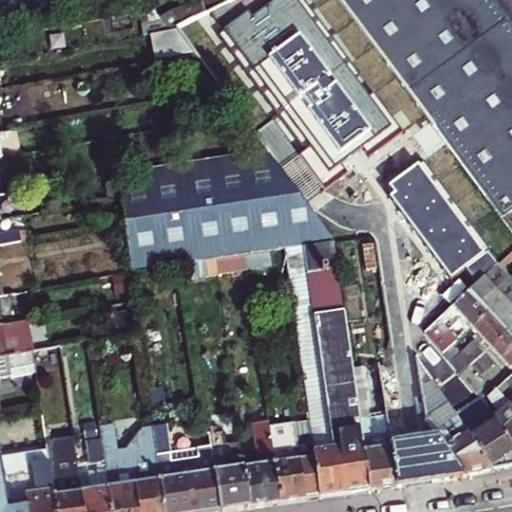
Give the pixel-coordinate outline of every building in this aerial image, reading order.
[(306,0),(233,0),(209,12),(223,31),(217,35),(277,118),(283,114),(309,149),(298,156),(324,191),(347,174),(340,166),(362,149),(369,158),(403,132),(374,93),(369,97),(355,79),(361,75),(306,0)] [(341,0),(407,90),(447,145),(470,177),(501,219),(511,210),(511,21),(508,16),(495,0),(341,0)] [(163,14),(151,4),(140,7),(142,18),(163,14)] [(164,28),(149,31),(153,56),(193,48),(182,35),(178,28),(176,26),(164,28)] [(347,494),(371,491),(356,392),(351,357),(334,241),(315,215),(264,145),(229,152),(286,248),(311,422),(321,498),(347,494)] [(124,222),(133,274),(188,264),(216,260),(246,255),(270,251),(286,248),(229,152),(115,173),(119,198),(124,222)] [(474,288),(496,267),(487,255),(488,253),(422,164),(382,193),(448,283),(463,272),(474,288)] [(0,244),(31,239),(30,230),(22,231),(22,228),(0,231),(0,244)] [(270,251),(246,255),(249,269),(272,266),(270,251)] [(508,330),(511,334),(511,275),(500,263),(496,267),(474,288),(471,290),(489,309),(508,330)] [(471,324),(489,309),(471,290),(470,292),(454,306),(438,321),(434,325),(427,331),(444,350),(451,343),(454,340),(444,329),(461,313),(469,322),(471,324)] [(508,330),(489,309),(471,324),(476,330),(491,346),(508,330)] [(119,316),(122,336),(139,333),(136,313),(119,316)] [(38,350),(33,321),(0,326),(0,356),(16,354),(34,350),(38,350)] [(511,334),(508,330),(491,346),(507,363),(511,369),(511,368),(511,334)] [(453,360),(463,371),(464,369),(468,366),(472,363),(486,350),(476,339),(461,353),(454,359),(453,360)] [(451,343),(444,350),(453,360),(461,353),(451,343)] [(36,362),(34,350),(16,354),(0,356),(0,379),(38,373),(36,362)] [(494,360),(486,350),(472,363),(481,372),(494,360)] [(363,354),(351,357),(356,392),(369,390),(363,354)] [(419,358),(430,421),(441,414),(452,407),(419,358)] [(503,369),(494,360),(481,372),(489,382),(503,369)] [(464,369),(463,371),(480,390),(485,385),(468,366),(464,369)] [(511,384),(508,380),(499,387),(504,392),(511,401),(511,384)] [(511,401),(499,387),(497,390),(492,394),(501,409),(504,415),(502,417),(500,418),(503,423),(511,437),(511,401)] [(356,392),(371,491),(385,489),(400,486),(395,449),(385,450),(383,434),(376,435),(373,417),(369,390),(356,392)] [(487,398),(475,406),(480,412),(491,405),(487,399),(487,398)] [(460,418),(452,407),(441,414),(449,426),(460,418)] [(449,426),(441,414),(430,421),(443,442),(465,476),(478,474),(495,471),(475,442),(460,418),(449,426)] [(390,415),(373,417),(376,435),(383,434),(385,450),(395,449),(393,432),(390,415)] [(254,422),(261,465),(247,467),(253,508),(267,506),(281,504),(271,428),(270,420),(254,422)] [(271,428),(281,504),(300,501),(321,498),(311,422),(271,428)] [(142,511),(132,441),(127,447),(119,448),(116,423),(101,425),(104,439),(107,460),(114,511),(142,511)] [(511,437),(503,423),(475,442),(495,471),(510,469),(511,468),(511,437)] [(132,441),(142,511),(168,511),(159,451),(156,428),(155,425),(143,427),(132,441)] [(156,428),(159,451),(168,511),(195,511),(190,477),(203,475),(201,457),(176,461),(170,426),(156,428)] [(75,437),(48,441),(50,454),(58,511),(87,511),(80,465),(75,437)] [(114,511),(107,460),(104,439),(89,442),(92,464),(80,465),(87,511),(114,511)] [(439,480),(465,476),(443,442),(395,449),(400,486),(439,480)] [(13,511),(0,445),(0,511),(58,511),(50,454),(30,457),(35,492),(28,493),(30,509),(13,511)] [(224,511),(217,461),(215,447),(207,448),(208,454),(200,455),(201,457),(203,475),(190,477),(195,511),(224,511)] [(237,452),(237,457),(217,461),(224,511),(225,511),(238,510),(253,508),(247,467),(244,451),(237,452)]
